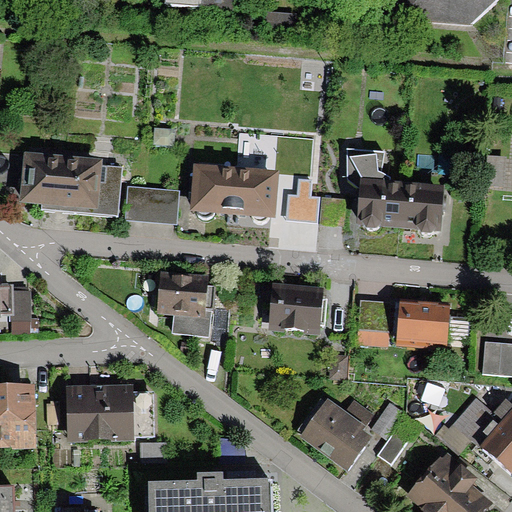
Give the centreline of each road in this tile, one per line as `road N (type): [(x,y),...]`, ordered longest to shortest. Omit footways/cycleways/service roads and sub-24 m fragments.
road 1 (residential): [(28,256),(40,244),(75,241),(511,280)]
road 2 (residential): [(127,336),(356,511)]
road 3 (residential): [(0,353),(110,350),(127,336)]
road 4 (residential): [(28,256),(127,336)]
